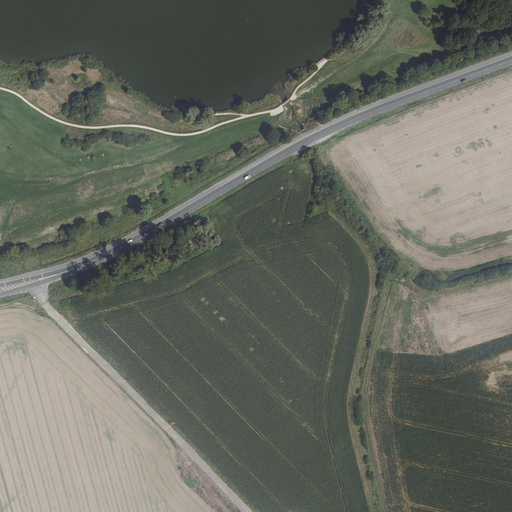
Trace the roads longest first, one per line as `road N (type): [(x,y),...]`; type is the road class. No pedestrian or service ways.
road 1 (primary): [(112,252),(316,136),(511,59)]
road 2 (track): [(29,278),(49,310),(247,511)]
